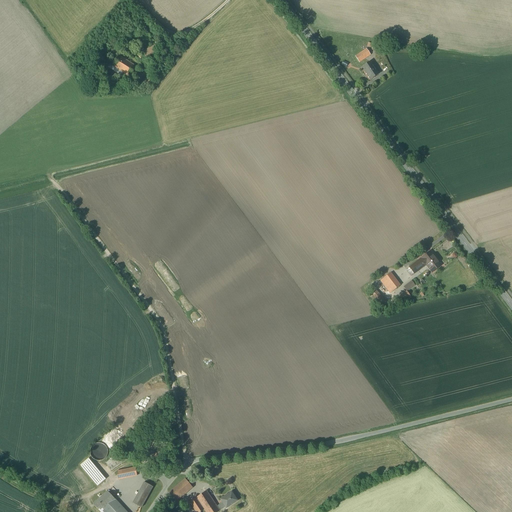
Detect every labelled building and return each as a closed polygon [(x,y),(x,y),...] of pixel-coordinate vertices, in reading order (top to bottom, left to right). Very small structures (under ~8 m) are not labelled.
[(155,46),(142,52),(145,59),(159,52),(155,46)] [(367,49),(355,57),(359,62),(370,55),(367,49)] [(123,72),(121,75),(127,79),(129,76),(136,66),(119,56),(113,66),(123,72)] [(379,74),(370,62),(363,67),(371,79),(379,74)] [(123,72),(113,66),(111,69),(121,75),(123,72)] [(145,68),(137,81),(142,84),(150,72),(145,68)] [(412,276),(427,265),(426,264),(434,257),(430,251),(407,269),(412,276)] [(441,266),(434,257),(426,264),(427,265),(433,273),(441,266)] [(400,286),(389,274),(380,282),(390,294),(400,286)] [(414,286),(410,281),(403,287),(406,292),(414,286)] [(383,297),(377,291),(371,296),(377,303),(383,297)] [(411,298),(406,292),(396,298),(400,305),(411,298)] [(107,448),(105,445),(102,443),(99,443),(96,443),(94,445),(92,447),(91,449),(91,452),(91,453),(92,456),(94,458),(97,459),(100,460),(101,459),(104,458),(105,457),(107,454),(107,450),(107,448)] [(128,452),(119,458),(123,463),(131,456),(128,452)] [(89,459),(80,465),(97,486),(106,479),(89,459)] [(120,464),(117,460),(108,466),(111,471),(120,464)] [(133,468),(116,471),(118,480),(135,477),(133,468)] [(192,488),(185,479),(169,493),(176,502),(192,488)] [(153,487),(143,482),(132,504),(142,509),(153,487)] [(126,511),(107,491),(93,504),(100,511),(126,511)] [(218,511),(220,511),(217,506),(207,491),(196,498),(204,510),(205,511),(218,511)] [(232,492),(221,499),(223,503),(226,507),(226,508),(237,501),(232,492)] [(201,511),(204,510),(196,498),(189,502),(195,511),(201,511)] [(220,511),(226,507),(223,503),(217,506),(220,511)]
